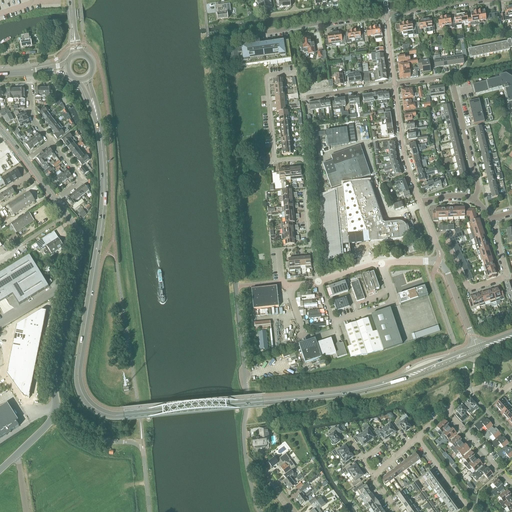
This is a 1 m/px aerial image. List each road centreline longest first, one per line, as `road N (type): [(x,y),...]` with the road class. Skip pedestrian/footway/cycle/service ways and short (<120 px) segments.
road 1 (unclassified): [(260,511),(246,455),(247,394),(212,49),(221,39),(285,28)]
road 2 (secondary): [(123,414),(85,399),(78,373),(104,174),(83,77)]
road 3 (secondary): [(123,414),(352,391),(477,349)]
road 4 (residential): [(473,198),(478,184),(449,76),(393,84)]
road 5 (unclassified): [(57,406),(54,374),(81,244)]
road 6 (residential): [(318,281),(307,165),(273,160)]
road 7 (unclassified): [(318,281),(336,320),(390,302),(381,261)]
road 8 (unclassified): [(146,483),(135,443),(96,439),(57,406)]
road 9 (residential): [(393,84),(403,157),(420,204)]
